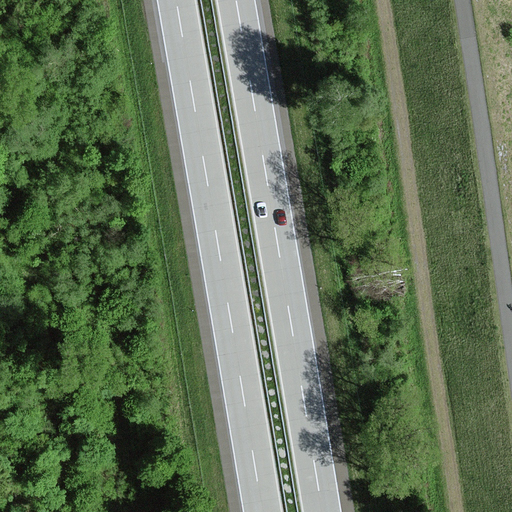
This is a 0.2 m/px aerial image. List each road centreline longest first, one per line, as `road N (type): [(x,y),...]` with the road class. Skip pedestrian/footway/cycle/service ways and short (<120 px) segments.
road 1 (motorway): [(319,511),(233,0)]
road 2 (motorway): [(176,0),(261,511)]
road 3 (track): [(454,511),(374,0)]
road 4 (track): [(462,0),(511,345)]
